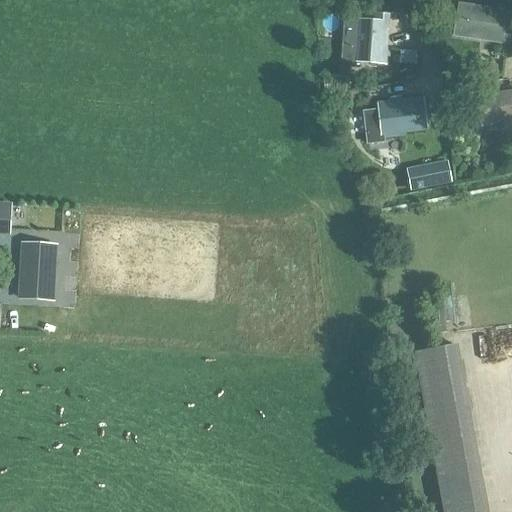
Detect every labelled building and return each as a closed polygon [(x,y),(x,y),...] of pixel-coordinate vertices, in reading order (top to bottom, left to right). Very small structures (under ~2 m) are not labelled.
[(358,4),(346,3),(346,14),(358,14),(358,4)] [(493,39),(493,42),(507,44),(511,15),(460,7),(460,8),(452,7),(450,19),(458,20),(455,36),(480,40),(480,37),(493,39)] [(389,18),(376,17),(376,24),(356,23),(354,63),(383,64),(384,50),(382,50),(383,25),(388,25),(389,18)] [(498,66),(481,67),(482,80),(499,78),(498,66)] [(511,94),(471,100),(473,112),(481,111),(483,127),(504,124),(503,115),(511,113),(511,94)] [(372,112),(363,113),(363,114),(367,146),(385,144),(385,139),(387,139),(387,137),(398,135),(398,133),(426,129),(425,126),(423,107),(422,102),(379,107),(380,109),(380,111),(372,112)] [(449,168),(407,176),(411,193),(453,184),(449,168)] [(11,207),(0,206),(0,230),(10,231),(11,207)] [(25,245),(22,300),(52,301),(55,247),(25,245)] [(436,339),(454,338),(453,311),(442,311),(443,324),(435,325),(436,339)]
